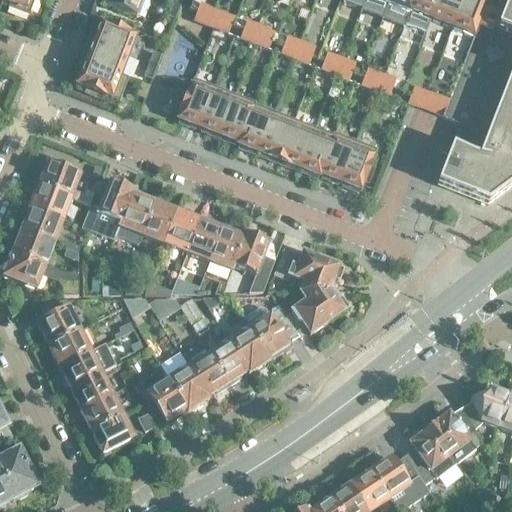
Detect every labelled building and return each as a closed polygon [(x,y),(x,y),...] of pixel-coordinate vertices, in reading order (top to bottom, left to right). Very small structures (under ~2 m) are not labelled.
[(3,0),(2,2),(10,5),(7,11),(28,19),(35,0),(3,0)] [(136,20),(143,0),(109,0),(106,8),(136,20)] [(180,11),(183,0),(173,0),(171,8),(180,11)] [(386,9),(365,0),(364,0),(363,0),(193,0),(189,12),(197,15),(194,23),(211,30),(228,37),(231,29),(243,33),(240,41),(254,47),(268,52),(271,44),(283,49),(280,57),(294,62),(308,68),(311,60),(324,64),(320,73),(335,78),(349,83),(352,75),(364,80),(361,88),(375,93),(389,99),(392,91),(404,95),(404,96),(410,98),(407,106),(425,113),(442,119),(442,120),(449,103),(473,40),(451,32),(430,23),(410,16),(409,18),(408,17),(386,9)] [(386,9),(389,0),(364,0),(365,0),(386,9)] [(408,17),(415,0),(389,0),(386,9),(408,17)] [(430,23),(438,0),(415,0),(408,17),(409,18),(410,16),(430,23)] [(451,32),(463,0),(438,0),(430,23),(451,32)] [(463,0),(451,32),(473,40),(478,27),(486,5),(488,2),(484,1),(484,0),(463,0)] [(511,5),(508,4),(505,12),(486,5),(478,27),(473,40),(449,103),(442,120),(442,119),(442,120),(460,127),(452,148),(437,188),(487,207),(511,188),(511,5)] [(175,23),(180,11),(171,8),(167,19),(175,23)] [(100,26),(92,46),(127,59),(135,40),(100,26)] [(120,79),(120,78),(127,59),(92,46),(85,65),(120,79)] [(152,56),(148,68),(155,71),(160,59),(152,56)] [(128,81),(120,78),(120,79),(85,65),(81,74),(79,73),(74,85),(77,86),(76,88),(87,92),(85,96),(99,101),(100,98),(119,104),(128,81)] [(151,82),(155,71),(148,68),(143,79),(151,82)] [(198,131),(214,90),(193,82),(177,123),(179,124),(178,126),(188,130),(188,128),(198,131)] [(144,101),(148,90),(141,87),(136,98),(144,101)] [(217,142),(234,98),(214,90),(198,131),(207,135),(206,137),(217,142)] [(254,107),(254,108),(255,106),(234,98),(217,142),(228,146),(229,143),(237,147),(237,149),(254,107)] [(274,115),(254,108),(254,107),(237,149),(239,149),(238,152),(247,155),(248,153),(258,157),(274,115)] [(277,167),(294,123),(274,115),(258,157),(267,160),(266,162),(277,167)] [(298,172),(314,131),(294,123),(277,167),(288,171),(288,168),(298,172)] [(334,138),(333,138),(314,131),(298,172),(307,176),(306,178),(316,182),(317,179),(318,180),(334,138)] [(339,186),(355,144),(334,136),(333,138),(334,138),(318,180),(319,180),(320,178),(328,182),(327,184),(337,188),(338,185),(339,186)] [(369,170),(376,152),(355,144),(339,186),(348,190),(347,192),(357,195),(358,193),(360,194),(364,184),(368,185),(373,172),(369,170)] [(46,166),(37,189),(71,201),(70,203),(89,210),(94,197),(85,193),(84,198),(74,194),(79,179),(65,173),(67,166),(51,160),(48,167),(46,166)] [(119,228),(132,193),(109,185),(101,207),(96,219),(119,228)] [(62,224),(70,203),(71,201),(37,189),(29,212),(62,224)] [(141,239),(154,206),(151,205),(152,203),(142,199),(141,201),(132,198),(133,194),(132,193),(119,228),(115,239),(138,248),(141,239)] [(164,248),(176,215),(166,211),(167,209),(157,205),(156,207),(154,206),(141,239),(164,248)] [(53,247),(62,224),(29,212),(20,235),(53,247)] [(186,256),(198,223),(189,220),(189,218),(180,214),(179,216),(176,215),(164,248),(186,256)] [(208,265),(221,232),(218,231),(219,229),(209,225),(209,227),(198,223),(186,256),(208,265)] [(232,271),(245,237),(244,237),(243,240),(234,237),(234,235),(225,231),(224,233),(221,232),(208,265),(231,274),(232,271)] [(44,270),(53,247),(20,235),(11,257),(44,270)] [(268,246),(245,237),(232,271),(254,279),(248,296),(261,297),(270,273),(274,263),(263,259),(268,246)] [(67,246),(64,252),(77,257),(79,251),(67,246)] [(77,257),(77,256),(77,257),(66,253),(63,259),(78,265),(77,257)] [(306,285),(307,294),(325,294),(328,286),(330,286),(331,286),(332,286),(332,285),(333,283),(337,284),(338,284),(339,284),(339,283),(343,274),(343,273),(343,272),(342,271),(303,256),(301,260),(287,255),(283,254),(273,279),(286,284),(287,282),(289,283),(291,279),(306,285)] [(36,293),(44,270),(11,257),(7,268),(6,268),(4,267),(2,268),(1,268),(0,269),(0,278),(1,280),(36,293)] [(91,279),(91,295),(99,295),(99,279),(91,279)] [(177,280),(172,294),(187,299),(192,286),(177,280)] [(219,284),(214,297),(223,297),(227,287),(219,284)] [(139,288),(123,289),(123,298),(139,298),(139,288)] [(119,289),(108,289),(108,299),(120,299),(119,289)] [(157,290),(154,299),(169,300),(171,294),(157,290)] [(282,315),(296,336),(304,331),(309,338),(346,312),(347,312),(347,311),(347,310),(341,302),(341,301),(340,301),(339,301),(336,303),(334,301),(333,300),(332,300),(330,301),(325,294),(307,294),(308,304),(291,316),(288,311),(282,315)] [(188,302),(177,310),(179,312),(188,326),(199,319),(188,302)] [(149,311),(147,308),(144,304),(122,303),(132,322),(149,311)] [(179,312),(177,310),(173,303),(155,303),(147,308),(149,311),(158,325),(179,312)] [(37,328),(48,349),(79,333),(65,305),(46,308),(40,310),(47,323),(37,328)] [(285,344),(296,336),(282,315),(280,312),(270,319),(265,312),(259,310),(243,320),(250,331),(270,363),(283,355),(281,353),(289,349),(285,344)] [(120,335),(114,338),(116,342),(122,340),(133,334),(129,326),(118,332),(120,335)] [(249,376),(270,363),(250,331),(229,344),(249,376)] [(90,356),(79,333),(48,349),(54,362),(53,362),(59,372),(90,356)] [(248,377),(249,376),(229,344),(208,358),(227,387),(229,386),(231,388),(240,382),(238,380),(247,375),(248,377)] [(138,345),(130,349),(133,356),(142,351),(138,345)] [(224,389),(227,387),(208,358),(201,347),(181,360),(208,402),(207,400),(215,394),(217,397),(226,391),(224,389)] [(100,376),(90,356),(59,372),(63,381),(69,392),(100,376)] [(187,415),(208,402),(181,360),(170,367),(177,377),(167,383),(187,415)] [(126,373),(118,377),(124,389),(132,385),(126,373)] [(173,424),(187,415),(167,383),(166,384),(160,374),(141,387),(151,403),(145,407),(152,420),(159,416),(165,426),(172,422),(173,424)] [(111,398),(100,376),(69,392),(75,405),(80,414),(111,398)] [(509,399),(508,399),(491,392),(486,395),(484,393),(480,395),(482,397),(470,403),(472,406),(460,412),(473,435),(482,426),(496,432),(496,431),(509,399)] [(122,420),(111,398),(80,414),(84,424),(85,423),(91,436),(122,420)] [(511,436),(511,399),(508,398),(508,399),(509,399),(496,431),(511,436)] [(6,430),(7,429),(2,420),(4,416),(0,408),(0,447),(12,441),(6,430)] [(479,447),(473,435),(460,412),(449,418),(448,417),(446,419),(444,417),(435,424),(436,425),(428,431),(455,467),(475,452),(474,451),(479,447)] [(138,423),(144,435),(154,430),(147,418),(138,423)] [(133,442),(122,420),(91,436),(102,457),(133,442)] [(456,467),(455,467),(428,431),(420,438),(419,436),(410,443),(412,445),(409,447),(413,453),(404,460),(424,489),(434,481),(436,483),(456,467)] [(18,453),(0,462),(0,474),(13,502),(15,501),(19,502),(26,498),(27,495),(37,490),(18,453)] [(424,489),(404,460),(394,467),(389,461),(380,467),(377,466),(372,470),(371,473),(368,475),(387,503),(408,489),(413,495),(416,494),(428,511),(436,506),(424,489)] [(13,502),(0,474),(0,511),(4,510),(5,506),(13,502)] [(387,503),(368,475),(367,476),(363,476),(358,479),(358,482),(348,488),(363,511),(375,511),(387,503)] [(500,479),(499,491),(506,492),(507,480),(500,479)] [(363,511),(348,488),(341,494),(337,493),(332,496),(332,500),(329,501),(336,511),(363,511)] [(492,490),(476,497),(484,511),(495,511),(496,511),(492,490)] [(336,511),(329,501),(327,503),(323,502),(318,506),(318,509),(313,511),(336,511)]
